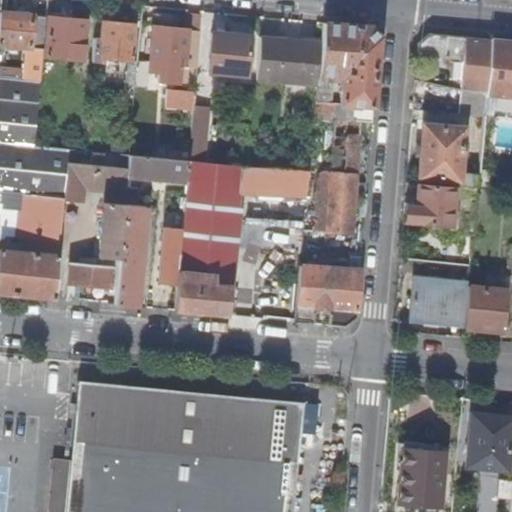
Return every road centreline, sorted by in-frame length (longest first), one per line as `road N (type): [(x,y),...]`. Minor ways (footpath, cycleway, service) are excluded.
road 1 (residential): [(0,325),(363,361)]
road 2 (residential): [(363,361),(403,4)]
road 3 (residential): [(356,511),(363,361)]
road 4 (residential): [(363,361),(511,375)]
